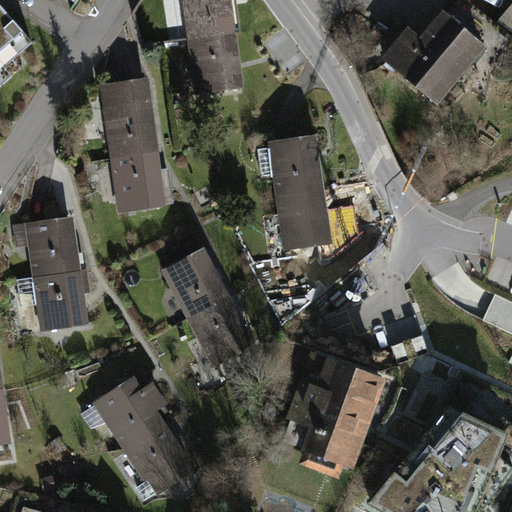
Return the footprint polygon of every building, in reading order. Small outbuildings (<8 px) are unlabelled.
[(233,0),(184,0),(190,44),(198,100),(246,94),(239,39),(233,0)] [(0,93),(42,58),(0,7),(0,93)] [(511,39),(511,7),(496,25),(511,39)] [(440,113),(490,59),(447,20),(425,45),(408,30),(381,59),(440,113)] [(152,103),(104,109),(118,218),(166,212),(152,103)] [(318,142),(270,148),(283,257),(332,251),(318,142)] [(373,238),(363,208),(346,214),(355,244),(373,238)] [(75,222),(27,228),(41,337),(89,331),(75,222)] [(207,255),(165,278),(217,374),(260,351),(207,255)] [(511,302),(494,296),(484,321),(511,332),(511,302)] [(386,381),(310,353),(286,420),(290,421),(282,442),(304,451),(299,465),(339,480),(344,466),(354,470),(386,381)] [(0,371),(0,450),(10,449),(0,371)] [(136,382),(95,408),(155,500),(196,474),(136,382)] [(477,511),(506,437),(450,408),(369,506),(380,511),(477,511)]
